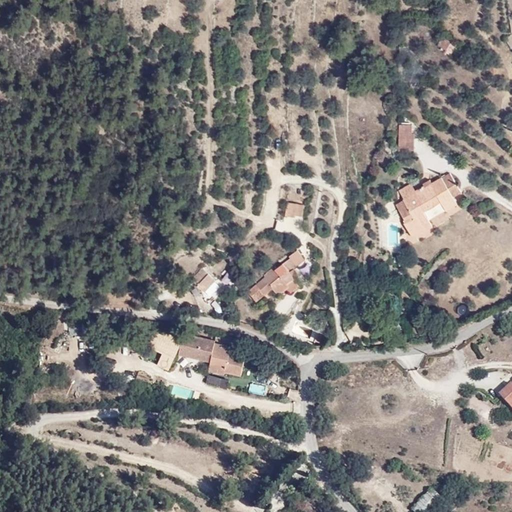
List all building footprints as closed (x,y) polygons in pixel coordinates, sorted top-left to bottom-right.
[(445,50),(450,42),(445,38),(444,40),(442,39),(438,46),(445,50)] [(456,45),(450,42),(445,50),(444,53),(450,55),(456,45)] [(412,141),(412,135),(410,135),(410,126),(397,126),(397,141),(412,141)] [(396,152),(412,153),(412,141),(397,141),(396,152)] [(452,217),(464,210),(458,201),(465,197),(457,185),(451,188),(447,182),(433,189),(432,187),(420,194),(421,195),(407,204),(413,214),(420,225),(413,229),(410,231),(417,243),(437,231),(427,216),(424,210),(441,200),(445,206),(452,217)] [(415,186),(401,195),(407,204),(421,195),(420,194),(415,186)] [(424,210),(427,216),(445,206),(441,200),(424,210)] [(287,218),(304,219),(305,206),(289,205),(287,218)] [(413,214),(406,218),(413,229),(420,225),(413,214)] [(300,253),(256,285),(249,291),(254,296),(260,291),(264,296),(265,297),(274,290),(279,297),(289,289),(290,288),(293,293),(302,286),(296,279),(297,278),(291,272),(306,261),(300,253)] [(194,281),(209,293),(219,280),(205,269),(194,281)] [(260,291),(254,296),(258,301),(264,296),(260,291)] [(458,314),(467,313),(467,304),(457,305),(458,314)] [(214,363),(218,344),(218,343),(188,337),(184,357),(214,363)] [(173,340),(167,353),(179,359),(186,345),(173,340)] [(230,367),(229,372),(245,374),(248,356),(244,355),(246,346),(234,343),(234,347),(218,344),(214,363),(214,364),(230,367)] [(213,372),(229,375),(229,372),(230,367),(214,364),(213,372)] [(208,374),(206,383),(227,386),(228,377),(208,374)] [(415,511),(435,511),(446,502),(436,492),(415,511)]
